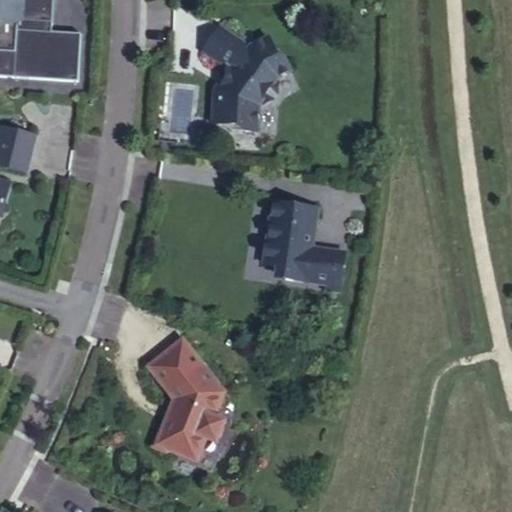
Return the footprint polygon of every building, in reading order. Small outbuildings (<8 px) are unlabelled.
[(0,0),(0,52),(16,54),(19,2),(24,3),(24,0),(0,0)] [(277,55),(268,37),(249,46),(222,26),(204,50),(226,67),(218,83),(207,94),(207,101),(203,101),(203,125),(212,125),(223,131),(230,127),(237,132),(258,133),(260,108),(277,99),(273,74),(292,73),(286,60),(277,55)] [(0,150),(0,211),(12,213),(18,180),(0,177),(0,163),(0,162),(32,167),(38,130),(5,125),(1,151),(0,150)] [(345,253),(313,249),(318,210),(273,204),(271,220),(269,220),(263,265),(287,269),(285,280),(327,286),(340,288),(345,253)] [(159,389),(164,387),(176,400),(173,408),(165,427),(164,426),(160,436),(156,439),(150,453),(164,458),(169,457),(175,459),(177,453),(197,461),(204,443),(215,448),(223,427),(213,423),(222,398),(188,350),(149,370),(159,389)]
